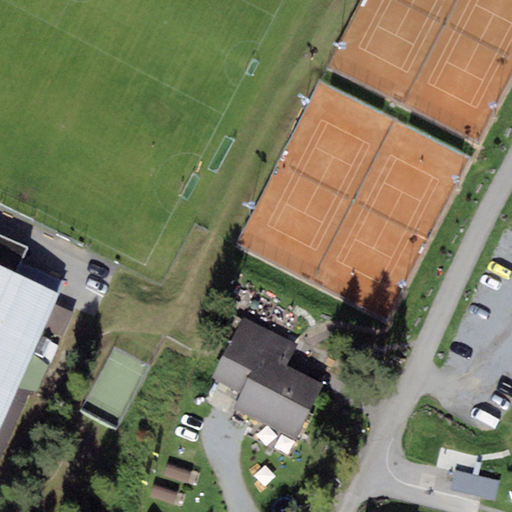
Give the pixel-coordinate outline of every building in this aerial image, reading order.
[(0,426),(53,304),(0,281),(0,426)] [(299,349),(242,322),(213,384),(240,397),(233,412),(294,440),(319,387),(287,372),(299,349)] [(193,469),(168,461),(163,475),(187,483),(193,469)] [(479,482),(450,475),(446,495),(474,501),(479,482)] [(178,490),(153,483),(150,496),(174,503),(178,490)]
